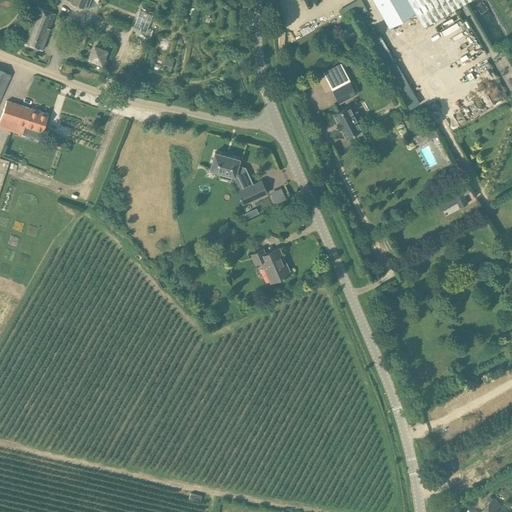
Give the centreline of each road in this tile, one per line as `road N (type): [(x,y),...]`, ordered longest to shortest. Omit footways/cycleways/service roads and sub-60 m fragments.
road 1 (tertiary): [(421,511),(395,403),(278,125)]
road 2 (unclassified): [(278,125),(238,125),(113,98),(0,55)]
road 3 (tertiary): [(278,125),(259,60),(258,0)]
